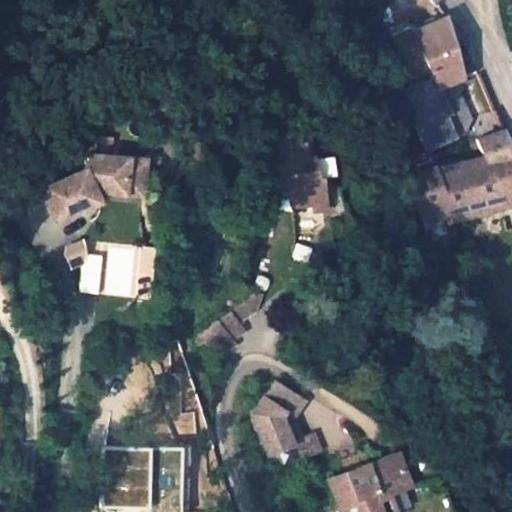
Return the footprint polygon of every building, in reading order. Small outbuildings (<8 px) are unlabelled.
[(415,30),(436,20),(433,14),(413,23),(415,30)] [(398,68),(404,81),(407,88),(425,79),(431,90),(438,87),(462,76),(444,16),(436,20),(415,30),(410,32),(408,27),(392,36),(405,65),(398,68)] [(407,88),(397,92),(404,109),(410,123),(422,149),(451,135),(444,116),(431,90),(425,79),(407,88)] [(469,119),(457,86),(440,93),(450,113),(444,116),(451,135),(461,130),(469,119)] [(450,113),(440,93),(438,87),(431,90),(444,116),(450,113)] [(387,97),(395,113),(404,109),(397,92),(387,97)] [(298,129),(303,128),(292,100),(287,101),(298,129)] [(401,127),(410,123),(404,109),(395,113),(401,127)] [(470,116),(469,119),(476,138),(456,146),(451,135),(422,149),(426,157),(430,167),(418,172),(408,176),(423,213),(511,187),(511,156),(510,151),(503,135),(500,129),(492,109),(475,114),(473,115),(470,116)] [(456,146),(476,138),(469,119),(461,130),(451,135),(456,146)] [(262,136),(272,188),(292,185),(296,205),(310,203),(312,208),(324,206),(319,177),(315,178),(312,156),(308,156),(303,128),(298,129),(262,136)] [(144,161),(88,155),(86,170),(46,188),(60,220),(88,207),(96,191),(140,195),(144,161)] [(426,157),(414,162),(418,172),(430,167),(426,157)] [(511,204),(511,187),(423,213),(428,225),(500,204),(501,208),(511,204)] [(242,301),(229,311),(238,321),(254,310),(260,293),(246,288),(242,301)] [(242,328),(238,321),(229,311),(216,321),(229,337),(242,328)] [(216,321),(198,334),(215,357),(234,343),(229,337),(216,321)] [(292,448),(290,440),(302,435),(297,421),(308,402),(271,381),(251,414),(269,457),(292,448)] [(320,450),(312,431),(302,435),(290,440),(292,448),(298,460),(320,450)] [(344,471),(367,463),(361,449),(339,457),(344,471)] [(344,471),(326,478),(336,502),(339,501),(343,511),(395,511),(386,489),(406,482),(394,453),(367,463),(344,471)]
